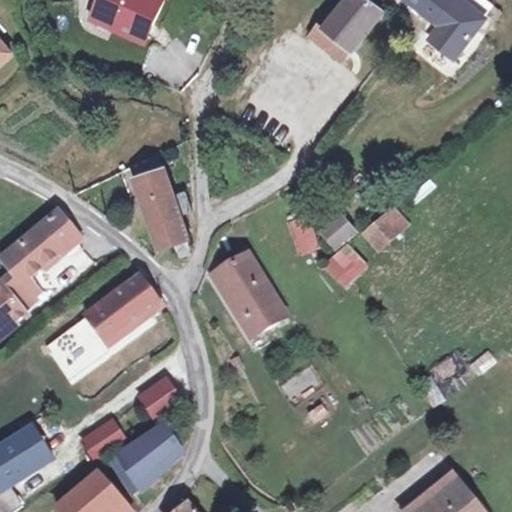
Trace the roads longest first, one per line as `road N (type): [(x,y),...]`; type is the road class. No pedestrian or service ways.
road 1 (unclassified): [(239,0),(201,99),(195,152),(204,224),(179,298)]
road 2 (unclassified): [(179,298),(203,386),(204,437),(198,459),(158,511)]
road 3 (unclassified): [(0,165),(128,247),(179,298)]
